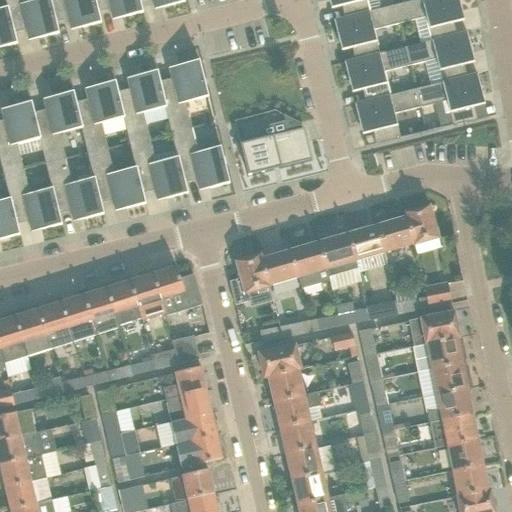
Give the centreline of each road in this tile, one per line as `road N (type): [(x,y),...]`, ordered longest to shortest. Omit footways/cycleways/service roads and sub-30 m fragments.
road 1 (residential): [(299,0),(0,75)]
road 2 (residential): [(265,511),(200,237)]
road 3 (residential): [(511,454),(455,185)]
road 4 (residential): [(0,285),(200,237)]
road 5 (residential): [(302,0),(349,196)]
road 6 (residential): [(200,237),(349,196)]
